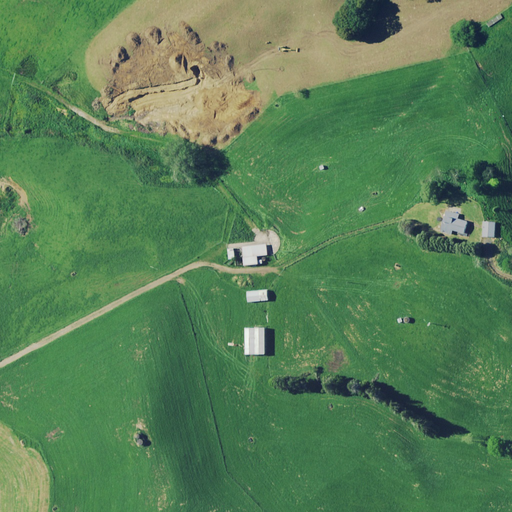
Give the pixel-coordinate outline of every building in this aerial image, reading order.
[(464,204),(451,201),(442,232),(453,235),(454,230),(466,234),(470,222),(460,219),(464,204)] [(498,222),(485,221),(484,236),(497,237),(498,222)] [(269,255),(268,244),(244,247),(246,265),(264,264),(263,260),(259,260),(259,256),(269,255)] [(270,300),(269,290),(249,291),(250,302),(270,300)] [(267,354),(267,328),(247,328),(247,354),(267,354)]
